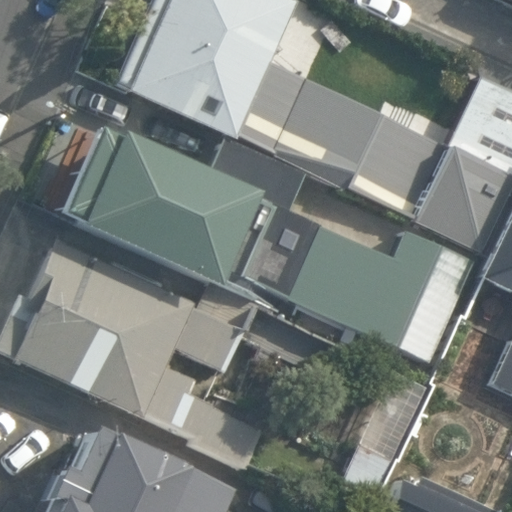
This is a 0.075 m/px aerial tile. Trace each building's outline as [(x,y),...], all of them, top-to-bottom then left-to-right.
[(114,90),(113,93),(213,138),(223,143),(224,140),(336,191),(337,189),(405,220),(404,222),(473,253),(505,184),(509,186),(511,179),(511,98),(469,79),(447,129),(386,102),(378,120),(255,64),(283,4),(274,0),(140,0),(102,85),(114,90)] [(57,219),(55,224),(195,285),(235,194),(196,176),(96,133),(94,138),(77,130),(41,212),(57,219)] [(213,138),(196,176),(235,194),(259,204),(278,213),(295,176),(223,143),(213,138)] [(511,179),(509,186),(467,280),(511,300),(511,318),(482,385),(511,398),(511,179)] [(217,272),(212,283),(268,308),(272,298),(421,364),(467,261),(421,241),(420,243),(394,231),(381,259),(278,213),(259,204),(226,276),(217,272)] [(5,294),(0,305),(0,357),(131,419),(133,414),(184,438),(181,444),(237,470),(255,431),(177,395),(183,382),(153,368),(162,349),(213,372),(243,306),(200,287),(190,307),(152,289),(154,284),(103,260),(100,267),(86,260),(89,256),(64,245),(62,249),(41,240),(14,298),(5,294)] [(36,498),(29,511),(204,511),(215,488),(74,424),(53,468),(42,463),(27,495),(36,498)] [(480,511),(408,479),(404,488),(388,481),(373,511),(480,511)]
